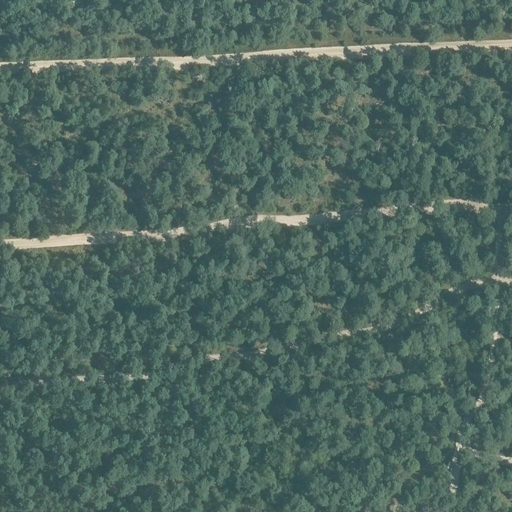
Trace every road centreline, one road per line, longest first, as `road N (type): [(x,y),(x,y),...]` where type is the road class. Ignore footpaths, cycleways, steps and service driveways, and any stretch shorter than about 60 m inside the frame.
road 1 (track): [(0,388),(157,373),(395,324),(455,290),(499,282),(496,210)]
road 2 (track): [(0,246),(447,205),(511,207)]
road 3 (track): [(511,45),(0,67)]
road 4 (track): [(499,282),(490,376),(457,451),(511,460)]
